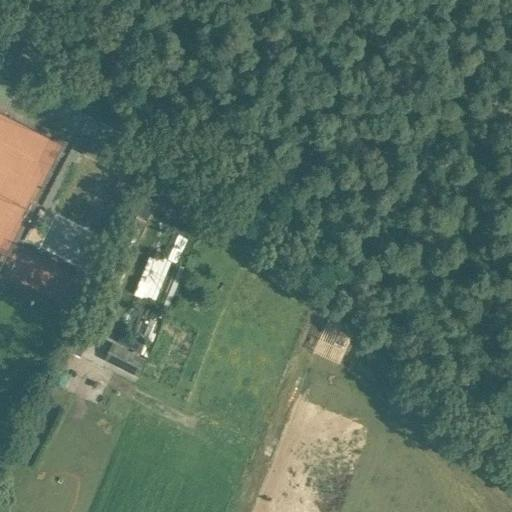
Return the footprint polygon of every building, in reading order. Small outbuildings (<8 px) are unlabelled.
[(95,139),(92,143),(87,153),(97,158),(105,143),(95,138),(95,139)] [(178,235),(168,261),(145,252),(130,291),(158,302),(184,237),(178,235)] [(82,278),(65,312),(70,315),(73,316),(74,317),(91,282),(82,278)] [(98,311),(95,318),(102,322),(105,315),(98,311)] [(83,322),(69,351),(80,357),(95,328),(83,322)] [(115,343),(107,359),(138,375),(146,359),(115,343)]
